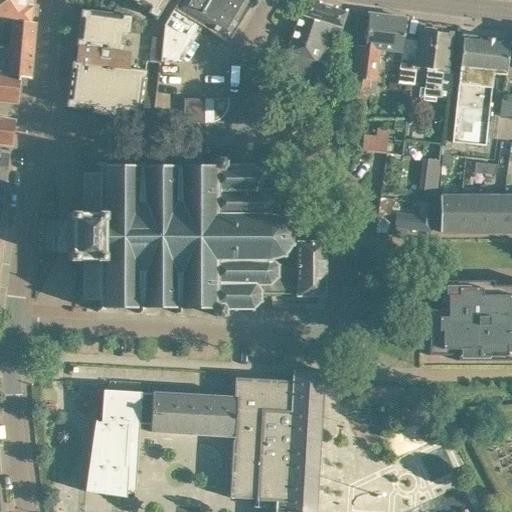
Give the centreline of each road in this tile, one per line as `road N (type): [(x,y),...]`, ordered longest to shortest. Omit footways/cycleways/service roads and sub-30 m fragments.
road 1 (unclassified): [(12,325),(308,338),(331,330),(340,310),(341,253),(356,236),(362,202),(284,136),(242,135)]
road 2 (residential): [(12,325),(39,121)]
road 3 (unclassified): [(242,135),(145,135),(39,121)]
road 4 (residential): [(25,511),(12,325)]
road 5 (unclassified): [(268,0),(241,52),(242,135)]
road 6 (residential): [(39,121),(49,0)]
